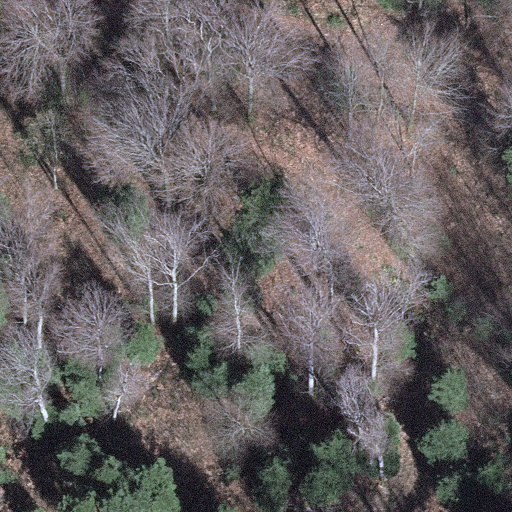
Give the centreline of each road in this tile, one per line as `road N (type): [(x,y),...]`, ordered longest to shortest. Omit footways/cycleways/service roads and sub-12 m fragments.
road 1 (track): [(385,511),(413,460),(421,388),(412,302),(369,232),(287,167),(0,2)]
road 2 (track): [(511,120),(409,69),(284,23),(165,0)]
